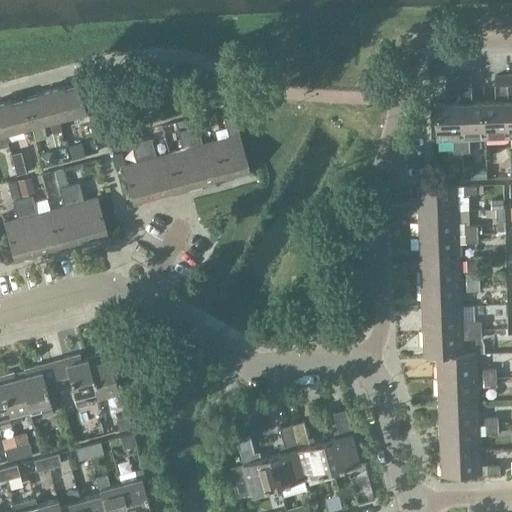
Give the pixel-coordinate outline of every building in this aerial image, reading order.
[(485,138),(509,137),(507,74),(495,75),(495,97),(493,100),(484,101),(485,138)] [(485,138),(484,101),(474,101),(472,97),(471,75),(459,76),(462,151),(469,151),(469,138),(485,138)] [(453,151),(462,151),(459,76),(447,76),(447,98),(445,102),(435,102),(436,140),(453,139),(453,151)] [(49,87),(57,117),(84,110),(77,82),(63,85),(62,83),(49,87)] [(60,129),(57,117),(49,87),(35,90),(36,93),(23,96),(30,124),(48,120),(51,131),(60,129)] [(0,116),(4,131),(30,124),(23,96),(10,100),(9,97),(0,99),(0,116)] [(225,177),(249,170),(231,105),(220,108),(227,136),(215,139),(225,177)] [(225,177),(215,139),(201,143),(196,124),(187,126),(202,183),(225,177)] [(179,189),(202,183),(187,126),(176,129),(181,148),(169,151),(179,189)] [(179,189),(169,151),(155,155),(150,136),(140,139),(156,195),(179,189)] [(132,202),(156,195),(140,139),(129,142),(134,160),(122,163),(132,202)] [(509,167),(492,168),(493,178),(510,177),(509,167)] [(67,183),(82,239),(106,233),(96,195),(82,199),(77,180),(67,183)] [(59,246),(82,239),(67,183),(57,185),(62,204),(49,208),(59,246)] [(475,193),(474,185),(474,184),(462,185),(462,193),(475,193)] [(418,211),(457,210),(456,185),(417,187),(418,211)] [(59,246),(49,208),(36,212),(31,193),(20,195),(36,252),(59,246)] [(12,258),(36,252),(20,195),(11,198),(16,217),(2,220),(12,258)] [(419,235),(458,234),(457,210),(418,211),(419,235)] [(476,233),(476,225),(463,225),(464,234),(476,233)] [(476,233),(464,234),(464,242),(477,241),(476,233)] [(420,259),(459,258),(458,234),(419,235),(420,259)] [(421,283),(460,282),(459,258),(420,259),(421,283)] [(465,282),(477,281),(477,272),(465,273),(465,282)] [(466,290),(478,289),(477,281),(465,282),(466,290)] [(422,307),(461,306),(460,282),(421,283),(422,307)] [(423,331),(462,330),(461,306),(422,307),(423,331)] [(467,330),(479,329),(479,320),(466,320),(467,330)] [(467,337),(480,337),(479,329),(467,330),(467,337)] [(463,354),(463,353),(462,330),(423,331),(424,356),(437,355),(437,354),(463,354)] [(93,388),(85,356),(80,358),(78,352),(62,357),(63,358),(51,361),(58,387),(70,384),(75,404),(86,402),(83,391),(93,388)] [(85,356),(93,388),(95,393),(116,388),(108,356),(102,358),(101,352),(85,356)] [(438,378),(479,377),(478,352),(463,353),(463,354),(437,354),(437,355),(438,378)] [(46,390),(58,387),(51,361),(39,364),(39,363),(22,368),(24,373),(19,374),(29,411),(40,408),(42,414),(52,411),(46,390)] [(482,377),(495,376),(494,368),(482,368),(482,377)] [(29,411),(19,374),(14,376),(13,371),(0,373),(0,387),(9,421),(19,418),(18,414),(29,411)] [(482,385),(495,384),(495,376),(482,377),(482,385)] [(439,402),(479,401),(479,377),(438,378),(439,402)] [(0,425),(9,423),(9,421),(0,387),(0,425)] [(440,426),(480,425),(479,401),(439,402),(440,426)] [(325,440),(333,469),(360,462),(346,408),(333,412),(340,436),(325,440)] [(115,418),(118,428),(130,425),(127,414),(115,418)] [(496,416),(484,416),(484,425),(496,424),(496,416)] [(333,469),(325,440),(310,444),(304,420),(291,423),(306,476),(333,469)] [(279,484),(306,476),(291,423),(279,426),(286,450),(271,454),(279,484)] [(440,450),(480,449),(480,425),(440,426),(440,450)] [(122,446),(134,442),(135,442),(132,431),(119,434),(122,446)] [(243,462),(229,466),(237,495),(251,491),(253,497),(267,493),(266,487),(279,484),(271,454),(256,458),(250,434),(237,438),(243,462)] [(86,443),(89,455),(102,451),(99,440),(86,443)] [(18,456),(31,452),(28,441),(15,445),(18,456)] [(77,458),(89,455),(86,443),(74,447),(77,458)] [(6,459),(18,456),(15,445),(3,448),(6,459)] [(498,465),(480,465),(480,449),(440,450),(441,475),(481,474),(486,473),(498,473),(498,465)] [(48,466),(60,463),(57,451),(44,455),(48,466)] [(36,470),(48,466),(44,455),(33,458),(36,470)] [(3,466),(6,477),(18,474),(15,463),(3,466)] [(127,511),(119,481),(109,484),(106,473),(95,476),(99,492),(104,511),(127,511)] [(119,481),(127,511),(129,511),(132,511),(149,511),(140,476),(119,481)] [(82,511),(79,498),(76,487),(66,490),(68,500),(58,503),(60,511),(82,511)] [(104,511),(99,492),(79,498),(82,511),(104,511)] [(37,511),(36,504),(33,496),(13,502),(15,510),(15,511),(37,511)] [(60,511),(58,503),(57,499),(36,504),(37,511),(60,511)] [(310,511),(308,503),(287,509),(287,511),(310,511)]
